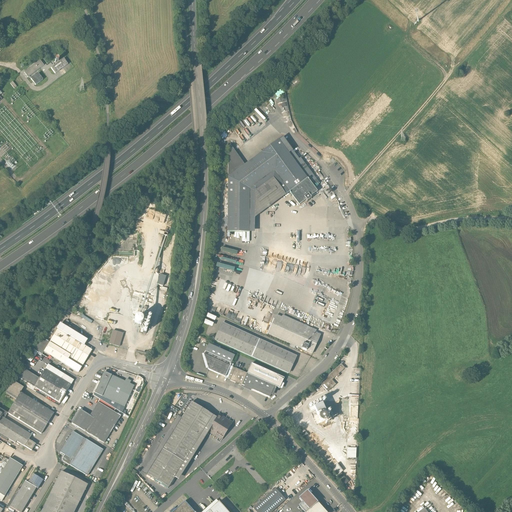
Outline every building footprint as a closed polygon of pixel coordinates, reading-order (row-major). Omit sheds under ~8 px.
[(63,58),(50,68),(54,73),(67,63),(63,58)] [(24,73),(27,77),(43,65),(39,61),(24,73)] [(37,73),(30,79),(35,84),(42,79),(37,73)] [(269,100),(271,105),(276,102),(275,99),(285,94),(283,91),(272,96),(273,98),(269,100)] [(275,144),(281,144),(307,179),(314,188),(319,184),(300,159),(299,159),(283,138),(275,144)] [(228,179),(227,233),(254,233),(254,219),(290,192),(307,179),(281,144),(275,144),(245,166),(228,179)] [(228,147),(228,179),(245,166),(230,146),(228,147)] [(314,188),(307,179),(290,192),(289,194),(291,196),(292,196),(299,205),(306,200),(307,202),(311,199),(310,197),(317,192),(314,188)] [(151,210),(148,218),(164,223),(167,215),(151,210)] [(237,253),(221,249),(220,253),(236,258),(237,253)] [(235,270),(217,265),(216,269),(233,274),(235,270)] [(143,325),(141,331),(145,332),(149,317),(139,315),(136,323),(143,325)] [(276,316),(268,334),(290,344),(289,347),(294,349),(295,346),(312,354),(320,336),(315,333),(316,330),(283,315),(282,318),(276,316)] [(49,342),(43,353),(78,373),(92,350),(84,346),(87,340),(59,324),(56,329),(57,330),(49,342)] [(222,324),(215,341),(288,374),(296,357),(222,324)] [(123,334),(112,331),(109,344),(119,347),(123,334)] [(43,353),(49,342),(42,338),(33,349),(42,354),(43,353)] [(211,346),(208,345),(204,355),(233,368),(234,365),(231,364),(234,356),(220,350),(221,347),(212,343),(211,346)] [(38,353),(33,349),(26,359),(30,362),(38,353)] [(204,355),(202,355),(206,369),(208,369),(208,370),(231,380),(236,369),(233,368),(204,355)] [(251,364),(247,374),(276,387),(282,389),(284,384),(282,383),(284,378),(251,364)] [(18,378),(18,379),(59,404),(73,381),(48,365),(39,379),(23,370),(18,378)] [(344,369),(341,365),(320,383),(316,386),(319,389),(322,386),(328,392),(336,385),(332,380),(336,376),(337,378),(339,376),(338,374),(344,369)] [(18,378),(23,370),(24,369),(20,367),(14,375),(18,378)] [(247,374),(236,369),(231,380),(242,385),(247,374)] [(95,393),(95,394),(124,407),(134,386),(130,384),(131,382),(126,379),(125,382),(104,373),(100,382),(95,393)] [(276,387),(247,374),(242,385),(241,387),(243,388),(251,392),(252,390),(269,398),(271,395),(273,396),(276,387)] [(15,401),(20,393),(23,388),(13,382),(10,388),(9,387),(5,394),(15,401)] [(54,414),(20,393),(15,401),(7,414),(41,435),(54,414)] [(80,410),(71,423),(104,443),(120,416),(98,402),(89,416),(80,410)] [(181,419),(147,476),(168,489),(174,479),(179,482),(209,434),(218,419),(191,403),(181,419)] [(358,406),(350,406),(350,419),(357,419),(358,406)] [(16,442),(31,451),(35,445),(28,441),(31,435),(4,419),(1,417),(3,415),(0,412),(0,434),(8,439),(15,444),(16,442)] [(232,422),(220,415),(218,419),(209,434),(221,441),(232,422)] [(147,476),(181,419),(177,417),(142,473),(147,476)] [(103,450),(73,432),(70,437),(68,436),(65,441),(67,442),(60,453),(64,455),(62,459),(62,461),(87,476),(103,450)] [(309,436),(306,432),(301,437),(304,441),(309,436)] [(356,448),(347,448),(347,458),(356,458),(356,448)] [(22,467),(9,459),(0,474),(0,493),(4,496),(22,467)] [(343,471),(336,464),(330,469),(340,481),(344,477),(341,473),(343,471)] [(74,511),(88,485),(61,472),(41,511),(74,511)] [(43,481),(32,474),(27,484),(36,489),(37,490),(43,481)] [(27,484),(25,482),(9,507),(17,511),(21,511),(36,489),(27,484)] [(253,509),(255,511),(271,511),(284,500),(281,497),(279,495),(274,490),(253,509)] [(301,503),(308,510),(317,503),(305,490),(297,498),(301,503)] [(169,511),(196,511),(185,499),(169,511)] [(229,511),(217,499),(203,511),(229,511)] [(298,506),(303,511),(305,511),(308,510),(301,503),(298,506)] [(324,511),(317,503),(308,510),(305,511),(324,511)]
